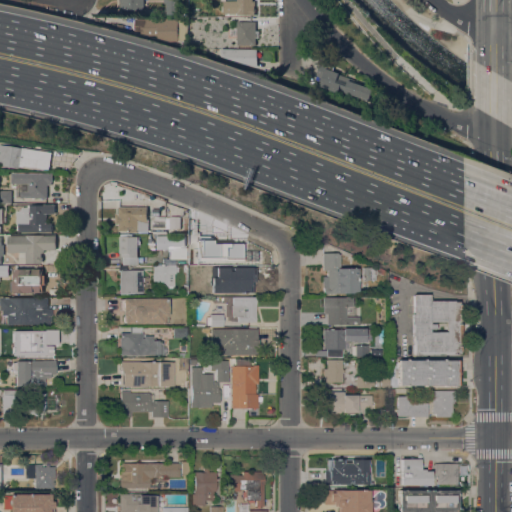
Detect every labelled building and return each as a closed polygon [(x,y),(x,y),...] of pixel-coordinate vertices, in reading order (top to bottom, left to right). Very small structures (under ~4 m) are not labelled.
[(143,0),(143,9),(120,9),(120,3),(120,0),(143,0)] [(178,0),(178,3),(182,3),(182,6),(178,6),(178,14),(165,14),(165,3),(163,3),(163,0),(178,0)] [(251,14),(236,14),(236,13),(223,13),(223,0),(255,0),(255,6),(254,6),(254,7),(256,8),(256,11),(254,12),(254,14),(251,14)] [(177,17),(178,41),(169,41),(157,38),(157,35),(147,35),(140,33),(140,31),(134,31),(134,18),(177,17)] [(256,31),(259,31),(259,37),(256,37),(256,44),(237,44),(237,35),(230,35),(230,28),(237,28),(237,21),(256,21),(256,31)] [(220,48),(256,49),(257,67),(221,56),(220,48)] [(367,103),(319,86),(322,78),(316,75),(320,62),(327,64),(326,68),(339,72),(338,74),(354,79),(353,81),(372,88),(372,90),(367,103)] [(0,144),(51,152),(48,169),(23,165),(23,166),(19,166),(19,167),(0,163),(0,144)] [(52,172),(52,181),(51,181),(51,184),(47,184),(47,198),(25,198),(25,191),(28,191),(28,183),(21,183),(21,184),(17,184),(17,183),(11,183),(11,172),(52,172)] [(0,190),(11,190),(11,202),(0,202),(0,190)] [(18,231),(18,229),(17,229),(17,225),(18,225),(18,224),(16,224),(16,211),(21,211),(21,207),(27,207),(27,205),(43,205),(43,204),(55,204),(55,213),(46,213),(46,223),(51,223),(51,224),(53,225),(53,229),(51,231),(18,231)] [(147,206),(147,219),(148,219),(148,230),(139,230),(139,232),(126,232),(126,231),(119,231),(119,224),(115,224),(115,213),(119,213),(119,206),(147,206)] [(180,216),(184,216),(184,229),(180,229),(180,231),(167,231),(167,216),(169,216),(168,215),(179,214),(179,216),(180,216)] [(26,235),(43,234),(43,235),(56,235),(56,249),(44,249),(44,253),(41,253),(41,263),(26,263),(25,251),(8,252),(8,235),(26,235)] [(137,257),(138,257),(138,264),(123,264),(123,257),(121,257),(121,253),(119,253),(119,236),(120,236),(120,234),(128,234),(128,236),(137,236),(137,257)] [(184,235),(184,247),(168,247),(168,249),(157,249),(157,235),(184,235)] [(168,247),(184,247),(185,247),(185,258),(168,258),(168,249),(168,247)] [(256,250),(256,279),(234,279),(234,249),(256,250)] [(357,292),(337,292),(337,293),(335,293),(323,293),(323,287),(322,287),(322,276),(327,276),(327,269),(322,269),(322,252),(337,252),(337,254),(340,254),(340,267),(358,267),(357,292)] [(58,263),(58,277),(46,277),(46,263),(58,263)] [(153,265),(167,265),(167,264),(175,264),(175,266),(176,266),(176,272),(175,272),(175,274),(174,274),(174,282),(172,282),(172,284),(173,284),(173,287),(161,287),(162,282),(153,282),(153,265)] [(0,265),(9,265),(9,276),(0,276),(0,265)] [(362,267),(377,266),(377,274),(375,274),(375,279),(367,279),(367,280),(364,281),(364,279),(363,279),(362,267)] [(44,269),(44,292),(13,292),(13,279),(14,279),(14,268),(44,269)] [(142,277),(144,277),(144,281),(142,281),(142,283),(144,283),(144,285),(142,286),(142,293),(119,293),(119,269),(142,269),(142,277)] [(224,278),(224,294),(205,294),(205,289),(194,289),(194,278),(224,278)] [(413,354),(413,335),(411,335),(411,313),(413,313),(413,294),(430,294),(430,300),(454,300),(454,301),(459,301),(459,304),(460,304),(460,308),(459,308),(459,314),(460,314),(460,320),(459,320),(459,323),(460,323),(460,324),(461,324),(461,342),(460,342),(460,343),(459,343),(459,345),(460,345),(460,346),(461,346),(461,350),(459,350),(459,353),(454,353),(454,354),(413,354)] [(47,296),(47,308),(50,308),(50,321),(48,321),(48,323),(5,323),(5,314),(0,314),(0,296),(25,296),(47,296)] [(237,315),(231,316),(231,304),(232,304),(232,296),(255,296),(255,321),(237,321),(237,315)] [(346,316),(358,316),(358,324),(326,325),(326,313),(324,313),(323,305),(322,305),(322,296),(352,296),(352,306),(345,306),(346,316)] [(167,297),(167,316),(168,317),(168,319),(168,321),(167,322),(164,322),(164,323),(124,323),(124,322),(123,321),(123,316),(124,315),(122,315),(122,310),(120,310),(119,308),(119,304),(119,301),(121,298),(122,299),(122,298),(167,297)] [(222,325),(210,326),(209,324),(206,325),(206,316),(210,316),(210,314),(222,313),(222,325)] [(129,332),(129,327),(141,327),(141,332),(142,332),(142,337),(143,337),(143,335),(152,335),(152,339),(158,339),(158,342),(162,342),(162,354),(120,354),(120,346),(119,346),(119,336),(120,336),(120,332),(129,332)] [(186,327),(186,337),(172,337),(172,327),(186,327)] [(323,328),(342,329),(342,327),(364,327),(364,328),(371,328),(371,340),(347,340),(347,348),(341,348),(341,356),(326,356),(326,348),(322,348),(323,328)] [(256,328),(256,339),(257,339),(257,347),(256,347),(256,354),(222,354),(222,345),(210,345),(210,328),(256,328)] [(29,331),(29,329),(36,329),(36,332),(46,332),(46,329),(58,329),(58,341),(44,341),(44,347),(43,348),(43,354),(14,354),(14,345),(9,345),(9,333),(14,333),(14,332),(15,332),(29,331)] [(367,344),(367,356),(355,356),(355,355),(351,355),(351,345),(355,345),(355,344),(367,344)] [(382,346),(383,355),(368,355),(368,346),(382,346)] [(341,369),(343,369),(343,373),(341,373),(341,381),(323,381),(323,368),(326,368),(326,359),(341,359),(341,369)] [(457,359),(457,385),(397,385),(397,383),(395,383),(395,377),(397,377),(397,366),(395,366),(395,361),(397,361),(397,359),(457,359)] [(15,370),(12,370),(12,362),(15,362),(15,360),(54,360),(54,373),(50,373),(50,377),(44,377),(44,385),(15,385),(15,370)] [(173,385),(140,385),(140,386),(122,386),(122,373),(120,373),(120,361),(139,361),(173,361),(173,385)] [(228,381),(217,381),(217,388),(219,388),(219,390),(220,390),(220,394),(219,394),(219,402),(211,402),(211,406),(190,407),(190,401),(191,401),(191,385),(190,385),(190,367),(201,366),(201,373),(212,373),(212,384),(213,384),(213,381),(216,381),(216,364),(227,364),(228,381)] [(231,365),(252,365),(252,364),(257,364),(257,383),(255,383),(255,395),(247,395),(247,407),(231,407),(231,365)] [(355,375),(371,376),(371,382),(373,382),(373,387),(369,387),(355,387),(355,375)] [(388,385),(380,386),(380,375),(388,375),(388,385)] [(0,393),(0,410),(12,411),(12,388),(0,388),(0,393)] [(454,390),(454,400),(453,400),(453,403),(451,403),(451,416),(434,416),(434,413),(431,413),(431,399),(429,399),(429,390),(454,390)] [(119,416),(119,408),(120,408),(120,391),(129,391),(129,392),(148,392),(148,393),(153,393),(153,400),(166,400),(167,416),(150,416),(150,411),(130,411),(130,416),(119,416)] [(344,391),(344,394),(370,394),(370,408),(356,408),(356,412),(353,412),(353,414),(342,414),(342,415),(324,415),(324,391),(344,391)] [(28,393),(44,392),(45,409),(43,409),(43,414),(38,413),(37,415),(34,415),(33,413),(29,413),(30,409),(28,409),(28,393)] [(427,402),(427,416),(409,416),(409,415),(397,415),(397,411),(395,411),(395,408),(397,408),(397,396),(411,395),(411,402),(427,402)] [(344,458),(344,460),(356,460),(356,474),(345,474),(345,485),(325,485),(325,458),(344,458)] [(400,484),(400,470),(400,458),(419,458),(419,469),(425,469),(425,470),(431,470),(431,484),(400,484)] [(179,462),(179,476),(151,476),(151,478),(149,478),(149,487),(120,487),(120,473),(120,462),(179,462)] [(52,488),(34,488),(34,481),(34,478),(24,478),(24,464),(33,464),(33,463),(40,463),(40,466),(44,466),(44,463),(48,463),(48,466),(53,466),(53,469),(55,469),(55,476),(53,476),(53,478),(52,478),(52,481),(54,481),(54,485),(52,485),(52,488)] [(457,484),(436,484),(435,477),(433,477),(433,463),(457,463),(457,484)] [(191,505),(191,493),(193,493),(193,490),(194,490),(193,475),(193,471),(199,471),(203,471),(202,467),(207,467),(207,471),(215,471),(215,475),(214,475),(215,490),(212,491),(212,499),(210,499),(211,504),(191,505)] [(262,505),(259,505),(259,507),(256,507),(256,505),(255,505),(255,500),(253,500),(253,502),(247,502),(247,500),(244,500),(244,496),(242,496),(242,491),(244,491),(244,488),(238,488),(238,491),(225,491),(225,474),(234,474),(241,474),(241,471),(262,471),(262,474),(263,474),(263,477),(264,478),(264,480),(263,481),(263,484),(262,484),(262,505)] [(338,511),(338,506),(337,506),(335,505),(334,504),(334,503),(323,503),(322,489),(367,489),(367,500),(369,501),(369,511),(338,511)] [(456,489),(456,511),(398,511),(398,490),(456,489)] [(50,493),(50,501),(53,501),(53,508),(53,509),(53,511),(10,511),(10,493),(50,493)] [(155,493),(155,494),(157,494),(157,504),(156,504),(156,511),(119,511),(119,493),(155,493)]
